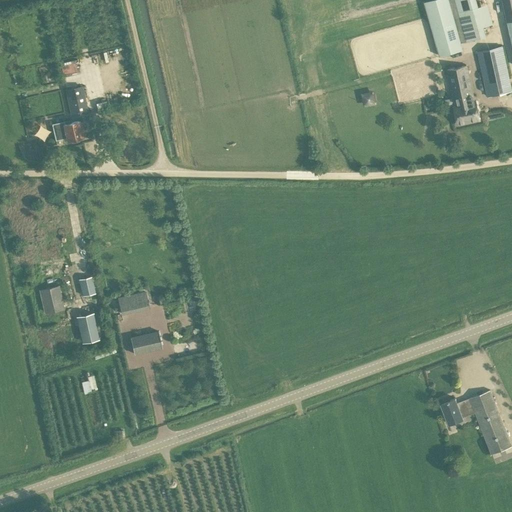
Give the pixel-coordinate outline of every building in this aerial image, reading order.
[(477,0),(425,0),(439,55),(463,49),(461,42),(486,35),(477,0)] [(502,46),(478,52),(487,96),(511,91),(502,46)] [(59,63),(61,74),(76,71),(74,60),(59,63)] [(467,64),(448,68),(455,105),(453,105),(457,124),(480,119),(476,100),(474,101),(467,64)] [(82,86),(66,90),(71,113),(87,109),(82,86)] [(371,89),(358,92),(361,105),(374,102),(371,89)] [(63,121),(51,123),(51,125),(54,124),(56,133),(54,134),(55,141),(67,138),(68,140),(70,140),(70,141),(75,140),(75,139),(82,137),(79,120),(64,124),(63,121)] [(82,295),(95,293),(92,276),(79,279),(82,295)] [(58,285),(39,289),(45,313),(64,309),(58,285)] [(146,291),(117,297),(121,314),(150,308),(146,291)] [(99,338),(93,312),(76,316),(82,342),(99,338)] [(130,337),(134,353),(162,347),(158,330),(130,337)] [(89,379),(82,381),(84,393),(91,392),(89,379)] [(441,404),(449,424),(464,418),(464,417),(475,412),(491,454),(511,446),(490,390),(457,402),(456,398),(441,404)]
